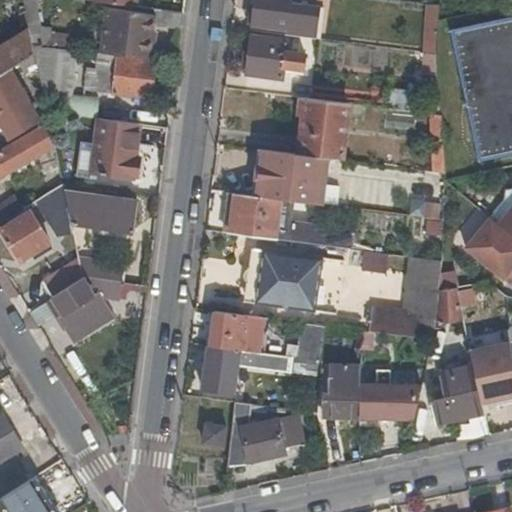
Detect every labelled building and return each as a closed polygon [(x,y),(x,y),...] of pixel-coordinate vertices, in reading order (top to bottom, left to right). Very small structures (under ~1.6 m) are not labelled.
[(100,0),(100,6),(142,10),(142,0),(100,0)] [(261,0),(259,24),(294,28),(294,31),(294,33),(324,36),(327,4),(298,2),(297,0),(261,0)] [(183,12),(159,11),(159,18),(128,13),(122,57),(126,57),(155,61),(160,28),(181,30),(183,12)] [(511,20),(449,34),(477,166),(511,158),(511,20)] [(33,38),(31,30),(0,49),(0,75),(36,53),(33,38)] [(294,41),(258,37),(253,76),(290,81),(292,68),(308,70),(310,54),(293,52),(294,41)] [(106,68),(101,95),(158,101),(163,62),(155,61),(126,57),(124,70),(106,68)] [(22,85),(0,98),(0,119),(14,143),(46,124),(22,85)] [(400,89),(397,109),(431,113),(433,93),(400,89)] [(57,116),(103,122),(106,100),(52,93),(57,116)] [(352,103),(312,98),(306,154),(334,158),(347,160),(352,103)] [(445,114),(431,113),(433,171),(446,173),(445,114)] [(387,114),(385,128),(415,133),(417,118),(387,114)] [(146,127),(107,122),(103,153),(110,154),(107,178),(141,182),(142,180),(147,180),(149,160),(144,159),(146,127)] [(46,124),(14,143),(19,150),(50,131),(46,124)] [(64,147),(55,133),(0,166),(0,189),(0,190),(65,151),(64,147)] [(273,150),(266,195),(286,198),(330,204),(334,158),(306,154),(273,150)] [(74,195),(72,187),(54,199),(65,216),(77,208),(74,195)] [(266,195),(238,192),(233,232),(284,238),(286,198),(266,195)] [(145,205),(74,195),(77,208),(82,229),(141,235),(145,205)] [(35,210),(27,198),(1,213),(9,226),(35,210)] [(511,209),(497,225),(511,238),(511,209)] [(49,210),(12,234),(34,270),(71,247),(49,210)] [(511,238),(497,225),(490,218),(464,247),(481,262),(507,286),(511,279),(511,269),(511,267),(511,238)] [(271,249),(264,304),(309,309),(315,254),(271,249)] [(360,268),(386,274),(391,257),(365,250),(360,268)] [(446,258),(416,254),(408,312),(438,317),(442,288),(446,258)] [(89,261),(52,284),(62,300),(94,281),(90,262),(89,261)] [(134,268),(90,262),(94,281),(114,283),(132,286),(134,268)] [(103,298),(94,281),(62,300),(58,303),(68,320),(69,321),(103,299),(103,298)] [(69,321),(68,320),(67,321),(81,343),(121,318),(106,296),(103,298),(103,299),(69,321)] [(434,338),(438,317),(408,312),(377,307),(374,330),(378,330),(389,332),(434,338)] [(224,311),(219,347),(248,350),(269,353),(273,317),(224,311)] [(328,360),(332,325),(311,322),(308,357),(328,360)] [(336,325),(332,325),(328,360),(333,360),(336,325)] [(387,348),(389,332),(378,330),(376,346),(387,348)] [(509,343),(465,353),(467,363),(477,404),(511,396),(511,355),(511,353),(509,343)] [(248,350),(219,347),(214,388),(243,392),(246,367),(248,350)] [(248,350),(246,367),(302,374),(303,357),(269,353),(248,350)] [(431,363),(432,372),(453,367),(452,358),(431,363)] [(477,404),(467,363),(453,367),(432,372),(440,402),(424,405),(430,429),(480,417),(477,404)] [(372,383),(368,419),(401,421),(405,371),(387,369),(386,384),(372,383)] [(335,418),(368,421),(368,419),(372,383),(372,378),(356,375),(354,396),(336,394),(335,418)] [(0,413),(0,434),(17,424),(7,409),(0,413)] [(248,431),(258,466),(294,457),(293,452),(303,450),(297,425),(285,428),(283,421),(248,431)] [(214,423),(210,444),(233,445),(235,424),(214,423)] [(0,460),(28,442),(17,424),(0,434),(0,460)] [(248,431),(248,430),(243,431),(237,473),(259,468),(258,466),(248,431)] [(5,485),(5,511),(48,511),(48,485),(5,485)]
